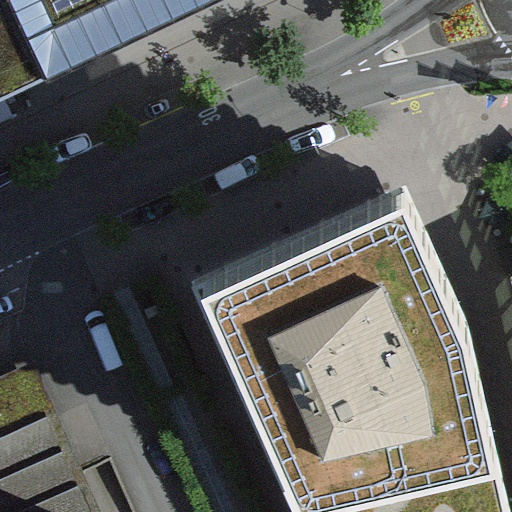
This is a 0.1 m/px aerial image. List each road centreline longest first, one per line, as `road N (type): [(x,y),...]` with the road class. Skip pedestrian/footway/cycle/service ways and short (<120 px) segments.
road 1 (residential): [(0,242),(353,76)]
road 2 (residential): [(353,76),(511,41)]
